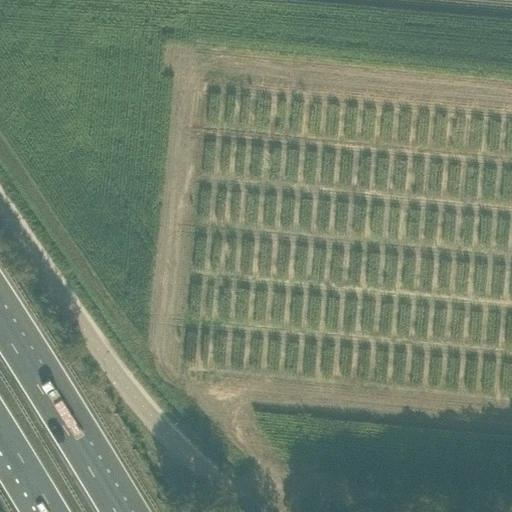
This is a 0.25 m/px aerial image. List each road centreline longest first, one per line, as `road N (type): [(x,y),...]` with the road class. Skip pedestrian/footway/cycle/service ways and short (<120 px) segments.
road 1 (unclassified): [(252,511),(133,390),(0,210)]
road 2 (motorway): [(112,511),(0,328)]
road 3 (track): [(410,511),(236,498)]
